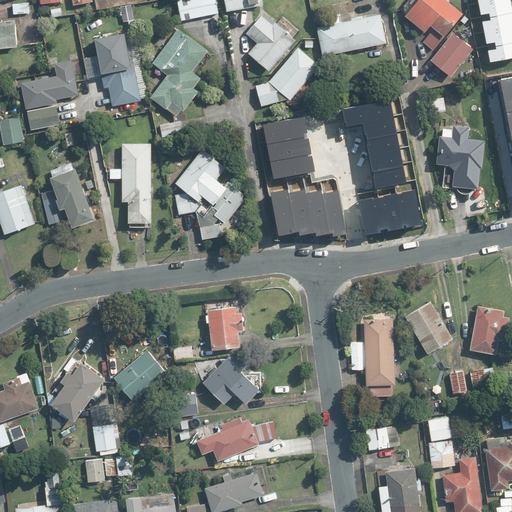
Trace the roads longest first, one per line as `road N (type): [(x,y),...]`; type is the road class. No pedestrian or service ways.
road 1 (residential): [(0,321),(63,290),(261,260),(314,262)]
road 2 (residential): [(345,511),(314,262)]
road 3 (residential): [(314,262),(354,263),(511,232)]
road 4 (unknown): [(261,260),(245,120)]
road 5 (unknown): [(354,263),(337,138)]
